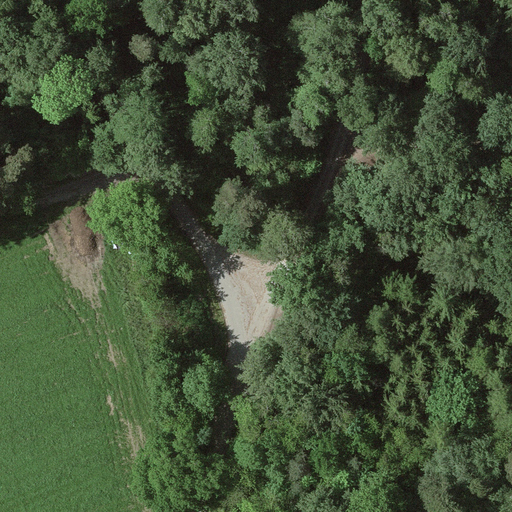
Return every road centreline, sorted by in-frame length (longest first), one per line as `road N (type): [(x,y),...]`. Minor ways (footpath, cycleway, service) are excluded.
road 1 (unclassified): [(199,511),(245,365),(248,310),(47,0)]
road 2 (track): [(248,310),(290,254),(340,150),(371,0)]
road 3 (track): [(340,150),(511,137)]
road 4 (track): [(148,161),(0,189)]
